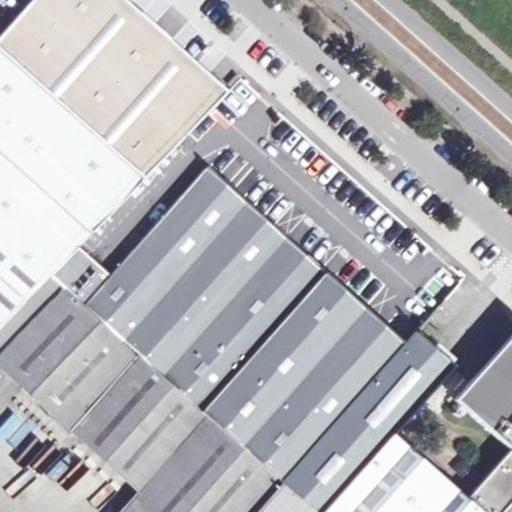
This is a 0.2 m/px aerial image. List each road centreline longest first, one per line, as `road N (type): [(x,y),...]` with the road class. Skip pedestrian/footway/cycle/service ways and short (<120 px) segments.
road 1 (residential): [(244,0),(511,238)]
road 2 (secondary): [(335,0),(511,158)]
road 3 (secondary): [(511,111),(387,0)]
